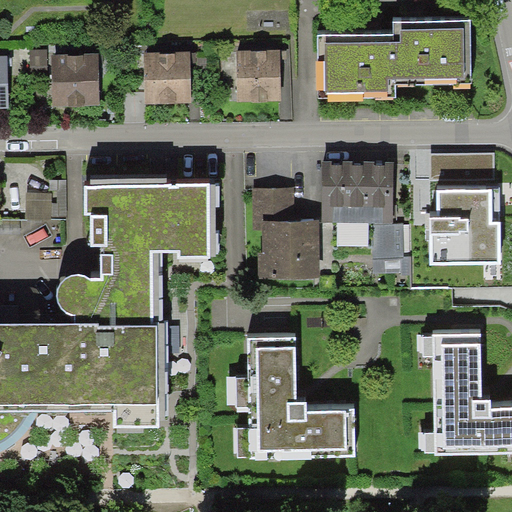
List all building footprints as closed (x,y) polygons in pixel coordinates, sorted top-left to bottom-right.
[(398,28),(316,28),(316,92),(409,94),(409,81),(484,79),(486,14),(398,14),(398,28)] [(284,47),(231,47),(235,98),(286,98),(284,47)] [(196,52),(145,51),(146,99),(198,99),(196,52)] [(104,52),(53,55),(54,101),(105,100),(104,52)] [(14,57),(0,56),(0,104),(14,105),(14,57)] [(399,161),(317,162),(318,216),(398,216),(399,161)] [(0,416),(4,410),(127,405),(126,425),(178,422),(173,248),(194,247),(196,252),(231,251),(227,176),(93,176),(97,264),(75,282),(77,299),(90,311),(91,315),(3,318),(3,273),(0,272),(0,416)] [(327,218),(264,220),(263,277),(326,278),(327,218)] [(432,329),(432,451),(511,450),(511,400),(497,400),(495,329),(432,329)] [(307,331),(241,335),(242,452),(364,451),(363,402),(310,405),(307,331)]
